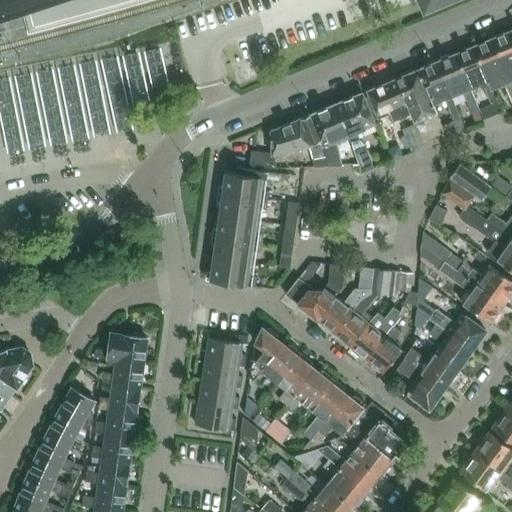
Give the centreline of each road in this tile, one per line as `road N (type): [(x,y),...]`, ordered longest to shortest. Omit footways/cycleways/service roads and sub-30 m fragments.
road 1 (unclassified): [(155,169),(195,126),(500,0)]
road 2 (residential): [(267,305),(337,367),(368,380),(450,441)]
road 3 (residential): [(154,511),(181,294)]
road 4 (residential): [(426,168),(414,258),(302,243)]
road 5 (residential): [(302,243),(308,173),(369,180),(403,166),(426,168)]
road 6 (unclassified): [(155,169),(83,240),(0,270)]
road 7 (residential): [(13,439),(83,329)]
